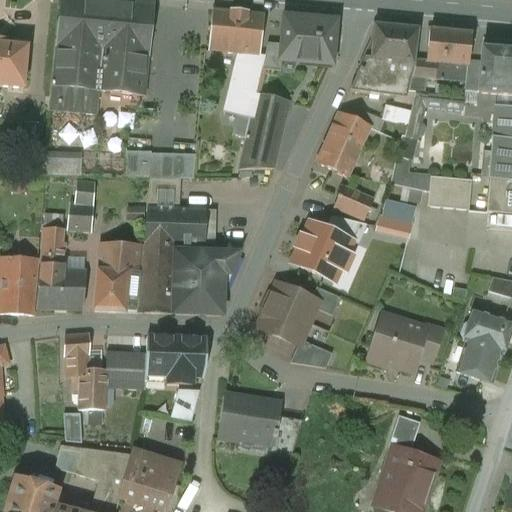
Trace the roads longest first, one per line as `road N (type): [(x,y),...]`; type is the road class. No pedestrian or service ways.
road 1 (residential): [(229,327),(376,0)]
road 2 (residential): [(505,419),(421,396),(293,378),(259,363),(229,327)]
road 3 (residential): [(0,335),(94,324),(229,327)]
road 4 (unknown): [(28,451),(22,331)]
